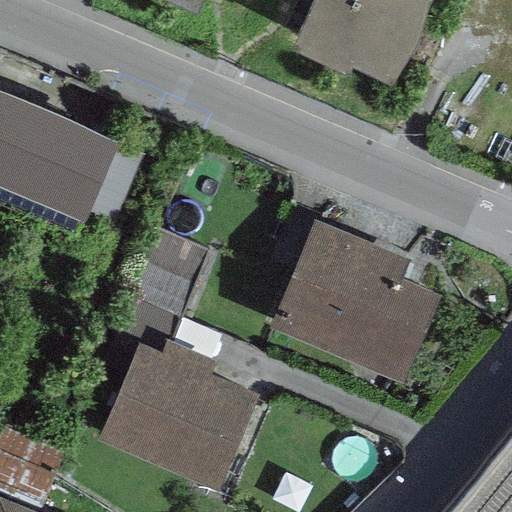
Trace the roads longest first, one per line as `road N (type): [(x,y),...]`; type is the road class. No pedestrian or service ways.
road 1 (residential): [(0,15),(511,236)]
road 2 (residential): [(388,511),(511,368)]
